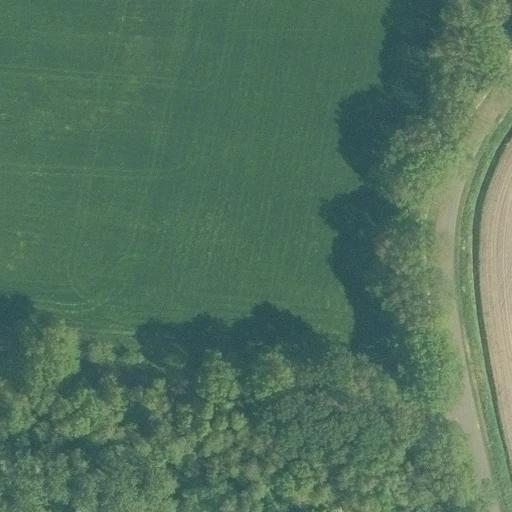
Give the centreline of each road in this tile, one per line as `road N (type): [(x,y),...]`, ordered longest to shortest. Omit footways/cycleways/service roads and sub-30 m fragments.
road 1 (unclassified): [(467,415),(186,388),(0,360)]
road 2 (unclassified): [(511,80),(449,192),(442,234),(467,415)]
